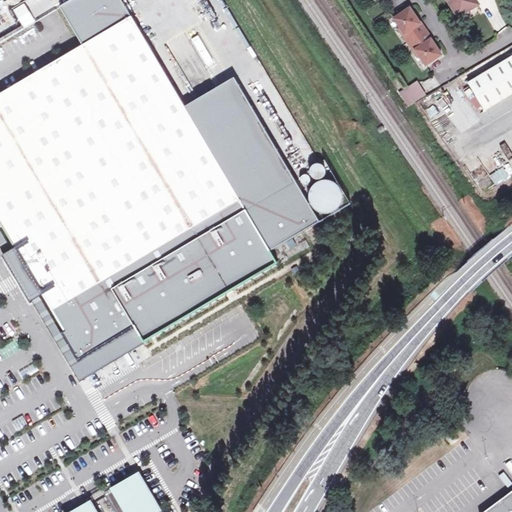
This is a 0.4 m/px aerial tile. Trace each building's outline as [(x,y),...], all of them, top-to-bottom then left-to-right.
[(81,46),(0,94),(0,228),(14,253),(10,255),(5,258),(30,300),(35,297),(40,294),(63,333),(61,335),(77,362),(89,355),(135,328),(144,343),(277,265),(270,252),(311,228),(320,222),(234,78),(184,108),(120,0),(71,0),(58,7),(81,46)] [(475,0),(449,0),(459,16),(479,4),(475,0)] [(12,9),(22,29),(34,23),(25,3),(12,9)] [(421,24),(411,8),(395,19),(405,34),(404,36),(415,52),(417,51),(427,66),(442,55),(432,40),(433,39),(422,23),(421,24)] [(490,20),(494,31),(505,26),(501,15),(490,20)] [(24,32),(27,41),(39,36),(36,27),(24,32)] [(511,57),(469,84),(486,110),(511,94),(511,57)] [(404,88),(414,102),(426,94),(417,80),(404,88)] [(14,253),(0,228),(0,248),(5,258),(10,255),(14,253)] [(35,297),(30,300),(80,384),(144,343),(135,328),(89,355),(77,362),(61,335),(63,333),(40,294),(35,297)] [(23,416),(12,423),(17,431),(28,425),(23,416)] [(134,476),(105,493),(115,511),(162,511),(139,473),(134,476)] [(511,511),(511,492),(486,511),(511,511)] [(84,505),(72,511),(97,511),(91,501),(84,505)]
